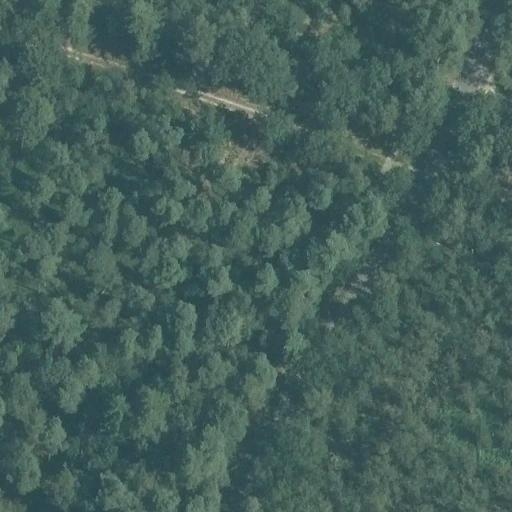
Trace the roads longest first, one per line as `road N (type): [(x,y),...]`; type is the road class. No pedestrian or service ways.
road 1 (tertiary): [(244,511),(301,390),(426,180),(501,0)]
road 2 (track): [(388,165),(0,31)]
road 3 (track): [(511,192),(467,191),(388,165)]
